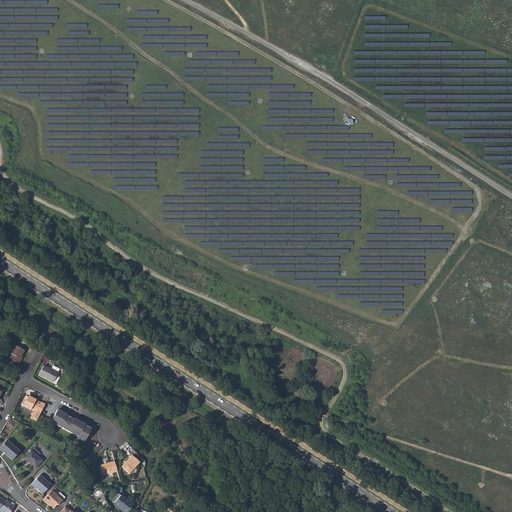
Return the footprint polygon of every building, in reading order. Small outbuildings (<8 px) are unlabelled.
[(11,353),(13,354),(9,362),(17,367),(22,359),(20,358),(24,351),(16,346),(11,353)] [(45,366),(40,375),(54,383),(59,373),(52,369),(51,369),(45,366)] [(37,420),(46,404),(42,402),(29,395),(29,396),(26,402),(24,400),(22,403),(24,404),(24,405),(34,411),(31,417),(37,420)] [(58,410),(51,422),(79,437),(78,439),(85,442),(92,429),(85,426),(86,425),(74,418),(73,419),(66,415),(67,414),(58,410)] [(0,449),(12,460),(20,451),(7,440),(0,447),(0,449)] [(31,451),(38,457),(41,453),(34,447),(31,451)] [(35,468),(42,460),(38,457),(31,451),(31,450),(24,458),(35,468)] [(130,456),(121,469),(130,475),(139,463),(130,456)] [(102,476),(117,471),(114,460),(99,465),(102,476)] [(42,494),(50,485),(39,475),(31,484),(42,494)] [(56,494),(51,489),(42,500),(47,504),(48,503),(50,504),(54,507),(56,504),(58,504),(59,502),(58,501),(60,499),(56,495),(56,494)] [(122,511),(127,511),(133,505),(132,505),(126,500),(120,496),(113,505),(122,511)] [(10,504),(5,500),(5,501),(0,507),(0,511),(1,511),(9,511),(14,506),(13,505),(10,504)]
